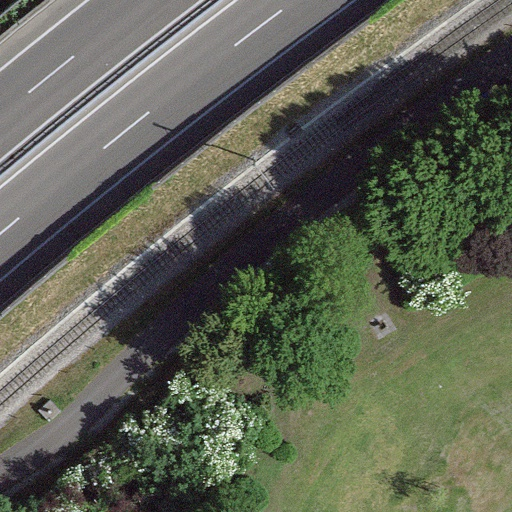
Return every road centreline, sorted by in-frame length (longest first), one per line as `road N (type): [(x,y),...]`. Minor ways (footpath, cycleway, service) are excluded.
road 1 (motorway): [(0,249),(307,0)]
road 2 (motorway): [(154,0),(0,125)]
